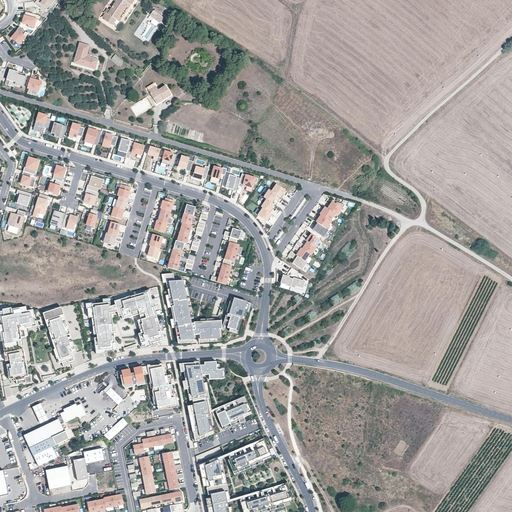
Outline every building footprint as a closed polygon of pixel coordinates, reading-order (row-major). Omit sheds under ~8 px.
[(57,1),(55,0),(37,0),(35,3),(39,6),(39,5),(46,11),(49,7),(51,8),(57,1)] [(114,18),(125,1),(131,5),(134,0),(116,0),(115,1),(116,2),(108,13),(106,12),(103,17),(104,18),(104,19),(112,25),(113,24),(116,26),(119,22),(114,18)] [(119,22),(131,5),(125,1),(114,18),(119,22)] [(164,18),(153,10),(150,15),(160,23),(164,18)] [(40,20),(42,16),(26,12),(25,16),(26,16),(26,18),(24,18),(23,23),(28,25),(28,27),(34,28),(37,19),(40,20)] [(26,31),(20,26),(17,30),(18,31),(12,38),(19,45),(26,37),(23,35),(26,31)] [(90,58),(90,55),(86,53),(89,46),(80,44),(75,63),(94,68),(97,60),(90,58)] [(123,62),(115,55),(111,59),(119,66),(123,62)] [(19,71),(10,69),(7,78),(10,79),(8,84),(13,86),(14,81),(16,82),(19,71)] [(24,72),(19,71),(16,82),(14,87),(20,89),(20,87),(24,88),(27,75),(23,74),(24,73),(24,72)] [(31,75),(27,88),(40,92),(43,81),(36,79),(37,77),(31,75)] [(164,99),(171,95),(165,86),(159,90),(156,87),(149,91),(157,104),(160,102),(160,101),(163,98),(164,99)] [(48,128),(51,119),(47,118),(47,116),(39,113),(33,130),(41,133),(43,126),(48,128)] [(54,137),(63,139),(67,126),(54,123),(51,133),(55,134),(54,137)] [(77,136),(82,137),(84,128),(80,127),(80,125),(73,123),(69,135),(74,136),(77,137),(77,136)] [(85,142),(97,146),(101,132),(89,128),(85,142)] [(110,145),(115,147),(118,137),(106,133),(102,146),(109,148),(110,145)] [(130,153),(134,142),(122,138),(119,150),(127,152),(125,157),(129,158),(130,153)] [(144,145),(134,142),(130,153),(134,154),(135,152),(141,154),(144,145)] [(153,160),(157,161),(160,151),(150,148),(147,155),(154,157),(153,160)] [(169,166),(173,167),(177,155),(165,151),(161,163),(167,164),(167,163),(170,164),(169,165),(169,166)] [(190,172),(193,161),(189,160),(189,158),(182,156),(178,167),(186,169),(185,170),(190,172)] [(39,161),(29,157),(26,168),(24,168),(23,172),(31,174),(35,175),(39,161)] [(56,166),(53,179),(62,182),(66,168),(56,166)] [(202,179),(206,180),(209,167),(205,166),(204,169),(196,167),(193,177),(201,180),(202,179)] [(222,169),(214,166),(211,177),(219,179),(221,174),(225,175),(227,169),(223,168),(222,169)] [(31,174),(23,172),(20,182),(21,183),(21,184),(33,188),(36,180),(30,178),(31,174)] [(241,178),(238,186),(242,188),(243,185),(253,188),(255,183),(257,183),(258,178),(242,174),(241,178)] [(238,186),(241,178),(229,175),(226,188),(237,191),(238,186)] [(88,185),(87,189),(98,192),(99,189),(101,189),(104,180),(92,176),(89,185),(88,185)] [(58,194),(60,186),(49,183),(46,191),(58,194)] [(277,195),(281,198),(284,194),(283,193),(285,190),(277,184),(272,191),(277,195)] [(131,188),(121,185),(117,196),(119,196),(128,199),(131,188)] [(98,192),(87,189),(85,193),(87,194),(84,202),(94,205),(98,192)] [(272,191),(269,189),(264,197),(267,199),(272,203),(275,199),(274,199),(277,195),(272,191)] [(31,194),(18,190),(17,194),(20,195),(17,203),(28,207),(31,194)] [(48,199),(48,196),(39,194),(32,216),(38,218),(39,214),(45,215),(50,200),(48,199)] [(124,210),(128,199),(119,196),(116,208),(124,210)] [(166,198),(165,201),(163,201),(161,209),(171,212),(174,201),(166,198)] [(272,203),(267,199),(261,207),(263,208),(270,213),(272,209),(271,208),(274,204),(272,203)] [(329,204),(326,207),(335,214),(337,215),(345,205),(337,202),(336,204),(333,201),(330,205),(329,204)] [(187,204),(184,214),(193,216),(196,207),(187,204)] [(121,220),(124,210),(116,208),(114,207),(111,217),(121,220)] [(326,207),(325,207),(322,211),(321,210),(319,213),(320,214),(330,221),(335,214),(326,207)] [(270,213),(263,208),(260,212),(258,215),(266,221),(269,217),(270,218),(272,215),(270,213)] [(99,211),(90,209),(88,213),(89,214),(86,225),(94,227),(99,211)] [(167,223),(171,212),(161,209),(160,209),(159,213),(160,213),(158,221),(167,223)] [(21,229),(26,213),(18,210),(17,215),(11,213),(8,225),(21,229)] [(66,215),(66,214),(54,210),(53,215),(54,216),(54,217),(52,217),(50,224),(57,227),(57,228),(61,229),(62,228),(66,215)] [(193,216),(184,214),(181,223),(183,223),(185,224),(190,225),(193,216)] [(326,229),(331,222),(330,221),(320,214),(317,217),(319,218),(316,222),(326,229)] [(70,217),(66,215),(62,228),(67,229),(67,228),(73,230),(77,217),(70,215),(70,217)] [(164,233),(167,223),(158,221),(157,220),(154,230),(164,233)] [(116,236),(120,224),(111,222),(108,233),(116,236)] [(316,222),(314,225),(315,226),(313,230),(324,237),(328,230),(326,229),(316,222)] [(183,223),(180,232),(189,235),(192,226),(190,225),(185,224),(183,223)] [(237,240),(239,240),(242,231),(233,228),(231,233),(225,231),(224,235),(230,237),(237,240)] [(177,241),(185,243),(186,244),(189,235),(180,232),(177,241)] [(114,245),(116,236),(108,233),(107,233),(104,242),(114,245)] [(153,234),(149,246),(160,249),(163,237),(153,234)] [(301,237),(307,242),(315,247),(320,240),(311,234),(309,237),(304,234),(301,237)] [(237,240),(230,237),(229,242),(230,243),(227,251),(237,254),(239,245),(236,244),(237,240)] [(176,240),(173,249),(182,252),(185,243),(177,241),(176,240)] [(298,241),(296,244),(310,254),(311,255),(316,248),(315,247),(307,242),(305,245),(298,241)] [(299,252),(296,255),(305,262),(310,254),(296,244),(294,248),(299,252)] [(160,249),(149,246),(148,250),(149,250),(149,252),(148,256),(157,258),(160,249)] [(173,249),(171,258),(179,261),(182,252),(173,249)] [(235,261),(237,254),(227,251),(223,264),(231,266),(233,261),(235,261)] [(296,255),(291,252),(288,255),(295,260),(292,263),(302,270),(307,263),(305,262),(296,255)] [(171,258),(168,267),(177,270),(179,261),(171,258)] [(223,264),(216,262),(215,266),(222,268),(220,273),(229,276),(231,266),(223,264)] [(212,276),(211,280),(226,285),(229,276),(220,273),(219,278),(212,276)] [(222,332),(229,331),(230,329),(227,328),(229,323),(226,323),(224,328),(222,328),(222,321),(215,322),(200,322),(194,323),(195,330),(193,330),(191,317),(189,309),(192,308),(192,307),(189,307),(187,300),(190,299),(190,298),(187,299),(183,281),(183,278),(179,279),(179,276),(174,276),(173,274),(164,274),(166,283),(169,296),(170,302),(171,308),(174,320),(175,328),(178,341),(193,340),(195,340),(194,335),(200,334),(200,342),(205,342),(205,339),(210,339),(210,342),(214,341),(214,339),(223,338),(222,332)] [(287,286),(291,287),(293,279),(289,278),(289,277),(283,275),(280,283),(287,285),(287,286)] [(305,281),(293,278),(293,279),(291,287),(302,291),(305,281)] [(159,337),(162,336),(158,323),(155,324),(154,319),(157,319),(154,307),(151,308),(149,304),(152,303),(150,295),(147,296),(146,292),(131,297),(132,300),(127,302),(126,298),(121,299),(122,302),(118,304),(118,301),(114,302),(115,305),(111,307),(110,302),(103,303),(92,304),(92,308),(88,309),(89,318),(92,317),(92,319),(96,319),(97,326),(93,327),(94,335),(97,334),(97,338),(94,338),(96,351),(91,351),(92,360),(104,356),(104,353),(107,353),(106,350),(114,349),(113,344),(115,344),(114,332),(109,332),(109,325),(113,324),(112,314),(118,314),(119,316),(121,316),(123,319),(126,318),(125,314),(130,313),(131,317),(139,314),(141,320),(138,321),(139,326),(142,325),(144,329),(140,330),(141,333),(138,334),(141,343),(140,344),(142,347),(148,345),(149,347),(151,346),(151,347),(158,345),(158,342),(160,341),(159,337)] [(249,313),(252,303),(234,298),(233,302),(230,311),(229,315),(228,314),(227,317),(230,317),(229,321),(229,323),(227,328),(230,329),(238,331),(242,319),(244,311),(247,312),(249,313)] [(230,311),(233,302),(230,301),(222,328),(224,328),(226,323),(229,323),(229,321),(226,320),(227,317),(228,314),(229,311),(230,311)] [(29,376),(28,375),(27,369),(24,370),(23,365),(26,364),(25,357),(21,358),(20,353),(24,353),(24,349),(19,350),(19,346),(18,340),(22,339),(21,334),(17,335),(16,329),(20,328),(20,327),(25,326),(26,328),(33,326),(32,323),(36,323),(35,321),(33,310),(27,311),(13,313),(12,309),(12,308),(3,309),(3,311),(4,316),(0,316),(1,320),(1,324),(2,328),(0,328),(0,337),(2,337),(4,337),(4,341),(2,341),(4,353),(8,352),(9,361),(10,364),(6,365),(8,374),(12,374),(13,379),(9,380),(3,381),(6,398),(19,392),(18,387),(11,388),(10,386),(14,385),(14,381),(16,381),(17,384),(26,383),(25,377),(29,376)] [(82,351),(76,352),(73,353),(71,349),(75,348),(71,337),(70,337),(69,337),(68,335),(70,335),(70,334),(69,330),(65,331),(63,323),(66,322),(64,314),(60,316),(58,308),(55,309),(47,312),(49,319),(45,320),(48,328),(52,327),(54,335),(50,336),(55,350),(58,349),(60,354),(55,355),(58,363),(62,362),(67,360),(69,364),(71,363),(72,368),(84,363),(82,351)] [(146,366),(153,397),(156,411),(181,406),(173,371),(167,372),(165,362),(146,366)] [(204,383),(202,375),(210,375),(210,380),(220,379),(220,376),(226,376),(225,369),(220,370),(217,370),(217,365),(217,362),(205,363),(205,365),(200,365),(200,363),(183,364),(184,372),(186,381),(188,389),(189,395),(192,394),(193,400),(194,405),(191,406),(193,414),(196,430),(191,431),(193,442),(195,441),(205,437),(205,435),(214,431),(210,414),(208,414),(207,410),(209,410),(207,396),(204,383)] [(145,381),(143,367),(134,369),(135,373),(132,374),(131,369),(118,372),(119,378),(121,378),(123,386),(133,383),(137,383),(145,381)] [(123,401),(111,389),(106,394),(118,406),(123,401)] [(222,412),(217,414),(223,427),(224,426),(229,424),(231,423),(236,421),(239,420),(244,418),(244,417),(243,415),(252,411),(245,396),(239,398),(240,400),(237,401),(239,405),(235,407),(231,408),(228,410),(226,406),(224,407),(225,411),(222,412)] [(211,410),(211,409),(209,410),(207,410),(208,414),(210,414),(210,413),(216,410),(220,408),(224,407),(226,406),(230,404),(233,403),(237,401),(240,400),(239,398),(211,410)] [(48,420),(41,403),(33,407),(40,424),(48,420)] [(65,413),(61,415),(61,416),(64,423),(67,422),(70,420),(85,413),(81,405),(77,406),(76,404),(64,410),(65,413)] [(193,414),(191,406),(188,406),(190,415),(188,415),(191,431),(196,430),(193,414)] [(50,423),(24,435),(34,456),(39,466),(58,457),(53,447),(53,446),(55,450),(59,448),(57,445),(69,439),(66,431),(64,431),(61,424),(64,423),(61,416),(49,422),(50,423)] [(123,419),(104,436),(109,441),(128,425),(123,419)] [(165,429),(160,429),(162,436),(163,445),(173,443),(172,434),(166,435),(165,429)] [(152,431),(151,431),(154,446),(163,445),(162,436),(156,437),(155,430),(152,431)] [(154,446),(151,431),(146,432),(148,439),(142,440),(144,448),(154,446)] [(142,440),(142,437),(137,438),(139,445),(133,446),(135,454),(145,452),(144,448),(142,440)] [(271,453),(264,438),(260,440),(260,442),(256,444),(258,447),(254,449),(250,451),(247,452),(245,448),(243,449),(245,453),(241,455),(237,456),(230,459),(228,460),(234,472),(263,460),(262,456),(271,453)] [(57,445),(58,447),(70,441),(69,439),(57,445)] [(222,456),(217,458),(218,459),(222,458),(229,455),(236,453),(239,451),(243,449),(245,448),(249,447),(252,446),(256,444),(260,442),(260,440),(222,456)] [(102,448),(83,452),(85,458),(86,464),(105,461),(102,448)] [(174,461),(172,452),(163,454),(164,463),(174,461)] [(149,456),(140,458),(141,467),(150,465),(149,456)] [(86,464),(85,458),(74,460),(78,481),(89,479),(86,464)] [(208,511),(233,511),(232,506),(229,507),(228,503),(225,503),(224,501),(227,500),(226,492),(224,484),(220,465),(223,464),(222,458),(218,459),(217,458),(199,465),(200,470),(203,469),(207,486),(207,488),(210,487),(211,495),(212,498),(209,498),(210,505),(212,511),(208,511)] [(234,472),(235,475),(264,462),(263,460),(234,472)] [(175,466),(174,461),(164,463),(166,472),(175,470),(182,468),(181,464),(175,466)] [(150,465),(141,467),(143,476),(152,474),(150,465)] [(50,490),(72,486),(68,466),(46,470),(50,490)] [(0,496),(9,494),(4,470),(0,470),(0,496)] [(175,470),(166,472),(168,481),(177,479),(184,478),(183,473),(176,475),(175,470)] [(152,474),(143,476),(144,483),(145,485),(147,485),(154,484),(152,474)] [(177,479),(168,481),(170,490),(186,487),(185,482),(178,484),(177,479)] [(283,500),(292,497),(288,483),(282,484),(283,486),(279,487),(280,491),(275,492),(272,493),(268,494),(264,495),(263,492),(261,492),(262,496),(258,497),(254,499),(249,500),(241,502),(243,511),(254,511),(284,503),(283,500)] [(147,485),(145,485),(147,494),(156,493),(154,484),(147,485)] [(279,487),(283,486),(282,484),(239,497),(230,499),(227,500),(224,501),(225,503),(228,503),(228,502),(240,499),(244,497),(248,496),(253,495),(256,494),(261,492),(263,492),(267,491),(270,489),(274,488),(279,487)] [(182,492),(172,493),(173,501),(174,502),(183,500),(182,492)] [(162,501),(162,503),(173,501),(172,493),(161,496),(162,501)] [(121,494),(113,495),(115,505),(123,504),(121,494)] [(104,498),(106,507),(115,505),(113,495),(104,497),(104,498)] [(149,498),(151,506),(162,503),(162,501),(161,496),(149,498)] [(104,498),(96,500),(98,510),(106,508),(106,507),(104,498)] [(141,509),(151,507),(151,506),(149,498),(139,500),(141,509)] [(96,500),(87,502),(89,511),(98,510),(96,500)] [(265,511),(285,506),(284,503),(254,511),(265,511)]
